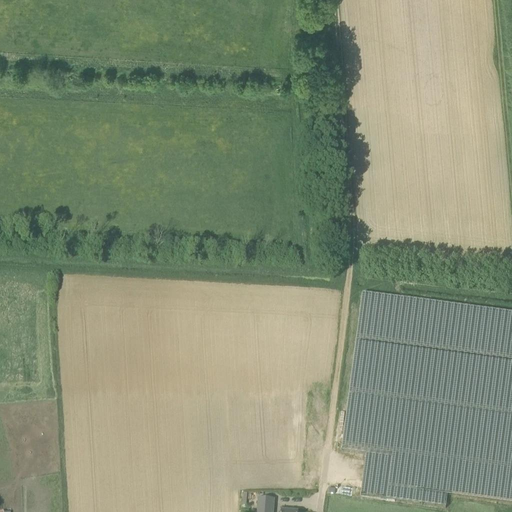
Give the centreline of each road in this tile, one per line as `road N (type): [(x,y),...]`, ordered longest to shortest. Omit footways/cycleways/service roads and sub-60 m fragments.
road 1 (track): [(331,0),(350,271)]
road 2 (track): [(350,271),(323,487)]
road 3 (track): [(500,0),(511,131)]
